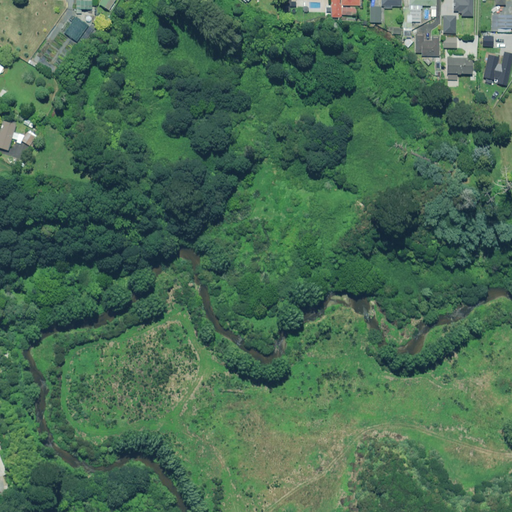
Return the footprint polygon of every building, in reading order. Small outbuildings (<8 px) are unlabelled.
[(92,10),(92,0),(76,0),(76,9),(92,10)] [(116,0),(101,0),(99,4),(110,11),(116,0)] [(341,6),(341,0),(330,0),(330,15),(341,15),(341,6)] [(402,6),(401,0),(381,0),(381,6),(385,6),(385,8),(392,8),(392,6),(402,6)] [(409,0),(409,9),(407,8),(406,21),(421,22),(422,5),(437,6),(436,0),(409,0)] [(458,14),(462,14),(462,16),(473,16),(473,0),(454,0),(454,11),(458,11),(458,14)] [(356,6),(341,6),(341,15),(356,15),(356,6)] [(380,22),(381,7),(370,7),(370,22),(380,22)] [(88,14),(84,20),(90,23),(93,17),(88,14)] [(456,33),(457,15),(444,14),(443,33),(456,33)] [(511,15),(492,14),(492,27),(511,28),(511,15)] [(88,25),(76,17),(65,33),(77,41),(88,25)] [(51,30),(46,37),(50,40),(55,32),(51,30)] [(423,36),(415,36),(415,53),(421,53),(421,56),(439,56),(439,38),(430,38),(430,41),(423,41),(423,36)] [(456,38),(444,38),(444,48),(456,48),(456,38)] [(511,63),(511,52),(505,50),(502,63),(498,62),(500,56),(489,53),(483,76),(494,79),(495,77),(498,78),(497,82),(507,85),(511,63)] [(471,58),(447,58),(446,73),(447,73),(447,79),(457,80),(457,74),(471,74),(471,58)] [(12,139),(17,141),(17,143),(22,144),(22,142),(34,146),(38,134),(27,131),(26,136),(14,132),(16,125),(3,121),(0,131),(0,147),(8,150),(12,139)]
